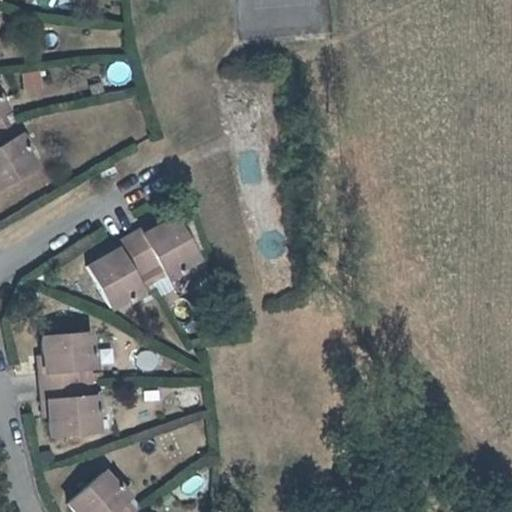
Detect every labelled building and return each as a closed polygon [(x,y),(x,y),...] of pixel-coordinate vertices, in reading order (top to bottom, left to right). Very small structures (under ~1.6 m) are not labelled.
[(40,72),(21,72),(22,91),(40,91),(40,72)] [(0,113),(0,127),(1,128),(13,123),(6,110),(0,113)] [(7,140),(18,134),(13,123),(1,128),(7,140)] [(7,140),(1,128),(0,128),(0,183),(36,165),(18,134),(7,140)] [(14,203),(47,185),(39,171),(6,190),(14,203)] [(144,268),(156,262),(164,277),(196,259),(173,216),(149,230),(146,225),(126,236),(144,268)] [(144,268),(126,236),(106,247),(108,252),(87,264),(109,307),(138,291),(129,276),(144,268)] [(153,283),(164,277),(156,262),(144,268),(153,283)] [(153,283),(144,268),(129,276),(138,291),(153,283)] [(78,381),(77,368),(91,368),(90,332),(43,333),(43,361),(36,360),(36,382),(78,381)] [(97,369),(113,367),(109,345),(93,348),(97,369)] [(92,381),(91,368),(77,368),(78,381),(92,381)] [(78,381),(36,382),(37,407),(45,407),(45,431),(93,430),(92,394),(78,394),(78,381)] [(92,381),(78,381),(78,394),(92,394),(92,381)] [(117,511),(115,509),(125,500),(101,473),(66,505),(72,511),(117,511)] [(132,511),(134,510),(125,500),(115,509),(117,511),(132,511)]
